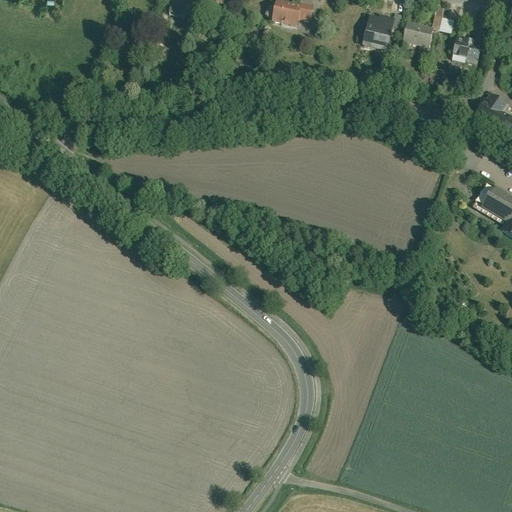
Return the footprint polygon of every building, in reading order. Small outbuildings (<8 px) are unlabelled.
[(184,0),(176,0),(176,2),(175,6),(182,8),(183,4),(184,0)] [(203,0),(202,5),(223,9),(224,0),(203,0)] [(190,5),(183,4),(182,8),(175,6),(176,2),(172,1),(168,18),(186,22),(190,5)] [(314,12),(277,5),(273,29),(298,34),(300,25),(311,27),(314,12)] [(440,36),(442,23),(445,11),(437,9),(432,32),(434,33),(433,34),(440,36)] [(395,18),(394,24),(396,25),(394,30),(400,32),(403,20),(395,18)] [(370,23),(363,53),(388,59),(394,30),(396,25),(394,24),(380,21),(379,25),(370,23)] [(455,26),(442,23),(440,36),(452,38),(455,26)] [(408,27),(403,50),(413,52),(412,59),(428,62),(433,34),(434,33),(432,32),(408,27)] [(458,41),(452,67),(478,72),(481,54),(485,55),(490,30),(474,27),(470,43),(458,41)] [(458,83),(452,86),(455,91),(461,87),(458,83)] [(477,120),(511,141),(511,117),(507,115),(511,107),(511,106),(493,95),(477,120)] [(487,213),(498,195),(489,189),(478,207),(487,213)] [(511,199),(500,192),(498,195),(487,213),(485,216),(510,230),(504,240),(511,245),(511,199)]
